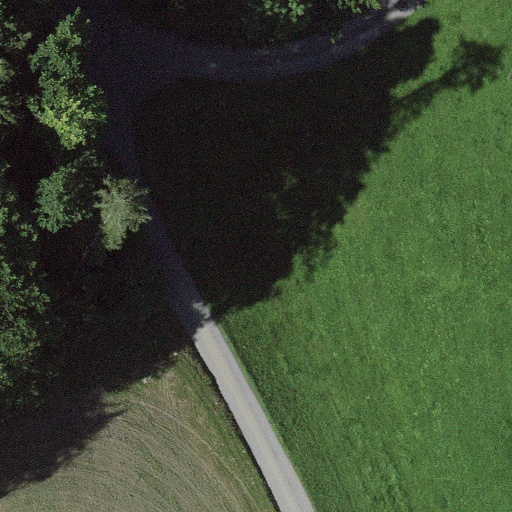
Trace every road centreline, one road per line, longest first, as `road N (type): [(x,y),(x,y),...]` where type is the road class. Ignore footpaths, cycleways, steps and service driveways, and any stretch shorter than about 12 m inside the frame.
road 1 (unclassified): [(120,40),(136,146),(172,273),(299,511)]
road 2 (unclassified): [(120,40),(191,66),(283,69),(415,0)]
